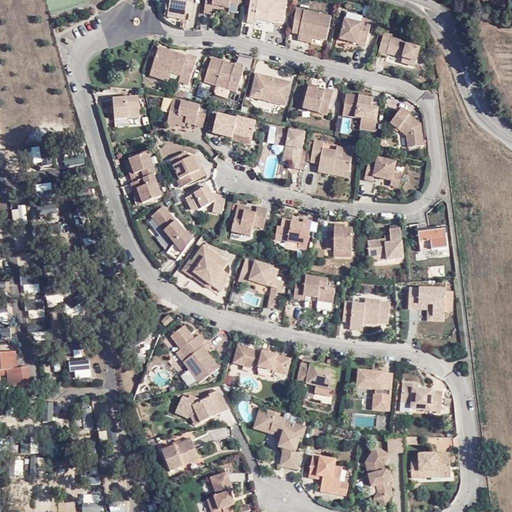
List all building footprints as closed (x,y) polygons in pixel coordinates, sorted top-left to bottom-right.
[(175,0),(173,11),(181,13),(180,19),(190,21),(194,0),(175,0)] [(217,6),(223,8),(233,9),(234,5),(242,7),(243,0),(210,0),(208,14),(215,15),(216,10),(217,6)] [(291,1),(283,0),(275,0),(275,2),(261,0),(254,0),(251,23),(258,25),(258,21),(272,24),(273,20),(279,21),(287,23),(291,1)] [(296,34),(303,36),(316,39),(331,42),(335,19),(301,11),(296,34)] [(366,21),(365,26),(349,21),(344,40),(369,47),(375,23),(366,21)] [(405,64),(417,68),(423,50),(410,46),(411,44),(395,40),(395,37),(389,35),(382,55),(389,57),(390,55),(406,60),(405,64)] [(316,39),(303,36),(301,42),(315,45),(316,39)] [(156,71),(174,78),(175,74),(185,77),(183,82),(193,86),(202,59),(193,55),(192,58),(164,47),(156,71)] [(226,66),(227,62),(216,58),(208,82),(240,93),(249,68),(239,64),(238,66),(237,70),(226,66)] [(173,82),(174,78),(156,71),(154,76),(173,82)] [(296,84),(283,80),(282,83),(278,82),(279,79),(260,74),(254,97),(289,107),(296,84)] [(327,93),(321,91),(313,89),(308,110),(331,116),(337,93),(328,90),(327,93)] [(347,117),(366,120),(364,131),(379,133),(384,105),(376,105),(377,100),(350,96),(347,117)] [(118,98),(119,106),(119,114),(120,120),(144,119),(142,97),(118,98)] [(178,100),(172,122),(180,125),(189,127),(190,123),(200,126),(203,113),(205,108),(178,100)] [(423,125),(404,111),(394,125),(411,138),(412,149),(426,147),(423,125)] [(211,115),(203,113),(200,126),(207,128),(211,115)] [(236,136),(255,142),(261,123),(241,118),(240,121),(222,116),(217,133),(235,139),(236,136)] [(303,171),(306,151),(310,135),(275,129),(272,144),(279,146),(280,143),(291,144),(290,148),(288,163),(296,164),(295,169),(303,171)] [(254,147),(255,142),(236,136),(235,139),(235,141),(254,147)] [(321,173),(335,175),(337,168),(341,168),(341,171),(353,173),(357,151),(340,148),(340,152),(326,150),(327,143),(318,141),(314,163),(323,165),(321,173)] [(303,171),(307,172),(311,151),(306,151),(303,171)] [(159,176),(160,175),(153,154),(134,160),(139,174),(134,176),(137,183),(159,176)] [(202,171),(205,169),(198,156),(196,157),(202,171)] [(184,180),(187,187),(209,176),(205,169),(202,171),(196,157),(193,159),(190,160),(182,157),(174,161),(183,180),(184,180)] [(386,176),(385,179),(395,182),(394,186),(402,188),(405,176),(397,173),(399,164),(381,159),(380,164),(373,162),(368,180),(376,182),(377,177),(378,174),(386,176)] [(139,174),(134,160),(130,162),(134,176),(139,174)] [(337,168),(335,175),(352,179),(353,173),(341,171),(341,168),(337,168)] [(137,183),(135,184),(137,191),(142,189),(146,204),(166,198),(159,176),(137,183)] [(230,198),(215,194),(212,188),(190,199),(196,210),(202,211),(219,202),(217,212),(226,215),(230,198)] [(142,189),(137,191),(142,205),(146,204),(142,189)] [(259,215),(254,214),(248,212),(249,208),(242,206),(235,232),(254,237),(256,226),(267,229),(271,211),(261,208),(259,215)] [(170,254),(180,262),(197,238),(192,232),(189,234),(166,208),(155,217),(177,243),(170,254)] [(305,226),(301,225),(295,223),(295,222),(285,220),(284,229),(280,228),(278,241),(302,245),(302,250),(309,252),(315,222),(306,221),(305,226)] [(420,227),(423,254),(451,251),(448,231),(429,234),(428,226),(420,227)] [(390,257),(390,262),(406,261),(404,232),(403,232),(403,228),(393,229),(393,238),(394,245),(388,245),(388,242),(371,243),(372,258),(390,257)] [(330,250),(338,251),(356,252),(357,231),(349,231),(338,230),(338,234),(331,233),(330,250)] [(216,283),(213,286),(222,294),(230,283),(228,281),(231,277),(224,273),(230,265),(224,261),(226,257),(212,246),(209,250),(206,247),(194,262),(192,261),(185,271),(193,278),(194,277),(196,274),(203,281),(206,278),(211,281),(212,280),(216,283)] [(241,282),(251,286),(253,281),(257,283),(274,289),(277,281),(280,272),(248,261),(241,282)] [(210,289),(213,286),(216,283),(212,280),(211,281),(206,278),(203,281),(196,274),(194,277),(210,289)] [(330,290),(332,282),(310,278),(308,283),(300,282),(297,300),(306,302),(307,298),(321,300),(321,303),(336,305),(339,292),(330,290)] [(285,284),(277,281),(274,289),(273,294),(281,296),(285,284)] [(436,318),(447,319),(448,292),(423,291),(423,294),(413,293),(412,311),(422,311),(422,307),(437,308),(436,318)] [(283,296),(281,296),(273,294),(270,308),(280,311),(283,296)] [(381,321),(392,322),(394,305),(384,303),(384,302),(369,301),(369,306),(348,304),(346,323),(353,324),(353,327),(366,328),(366,325),(381,326),(381,325),(381,321)] [(447,324),(447,319),(436,318),(437,308),(422,307),(422,311),(431,312),(430,323),(447,324)] [(179,321),(174,315),(166,323),(170,328),(179,321)] [(224,370),(208,349),(201,354),(199,351),(210,343),(205,336),(199,340),(189,328),(176,337),(185,351),(182,354),(203,385),(224,370)] [(201,354),(208,349),(212,346),(210,343),(199,351),(201,354)] [(295,361),(273,355),(265,353),(260,352),(260,353),(252,351),(252,349),(243,347),(239,360),(248,362),(246,366),(257,369),(258,365),(262,366),(260,372),(277,377),(278,373),(291,376),(295,361)] [(0,353),(0,370),(7,370),(13,370),(15,386),(32,385),(30,368),(18,370),(16,352),(0,353)] [(313,379),(311,385),(338,392),(343,373),(333,371),(324,368),(316,366),(316,364),(307,362),(304,376),(313,379)] [(13,370),(7,370),(9,387),(15,386),(13,370)] [(378,392),(377,404),(394,405),(396,376),(388,375),(362,372),(360,390),(378,392)] [(302,383),(311,385),(313,379),(304,376),(302,383)] [(447,395),(423,392),(418,391),(418,387),(406,386),(405,404),(415,405),(414,410),(445,414),(447,395)] [(155,396),(151,389),(147,393),(151,399),(155,396)] [(192,419),(196,417),(202,415),(205,424),(233,411),(224,391),(214,396),(215,399),(207,402),(195,397),(193,401),(188,397),(180,413),(192,419)] [(394,405),(377,404),(376,411),(393,413),(394,405)] [(281,437),(285,442),(287,443),(288,440),(285,434),(275,431),(275,428),(266,425),(270,412),(264,410),(259,429),(281,437)] [(287,443),(285,442),(283,448),(288,450),(284,467),(301,471),(304,455),(300,453),(304,438),(307,439),(310,430),(288,423),(289,421),(279,417),(279,415),(270,412),(266,425),(275,428),(275,431),(285,434),(288,440),(287,443)] [(202,415),(196,417),(200,426),(205,424),(202,415)] [(196,440),(185,444),(179,447),(167,451),(175,471),(184,467),(183,465),(204,457),(196,440)] [(408,456),(408,441),(391,441),(391,456),(408,456)] [(369,466),(372,478),(374,489),(379,488),(381,495),(377,501),(389,507),(395,496),(392,485),(391,482),(390,482),(389,480),(391,479),(390,474),(388,474),(387,468),(393,458),(379,450),(369,466)] [(414,480),(424,479),(424,473),(444,472),(444,479),(454,479),(453,456),(423,456),(423,464),(414,464),(414,480)] [(205,459),(204,457),(183,465),(184,467),(205,459)] [(312,479),(320,480),(321,478),(326,478),(325,481),(324,489),(341,492),(340,496),(349,498),(352,486),(343,484),(346,470),(338,469),(339,462),(316,458),(312,479)] [(210,501),(214,511),(219,511),(225,510),(225,511),(235,511),(234,508),(231,500),(234,499),(232,493),(235,492),(229,474),(214,479),(221,497),(210,501)]
